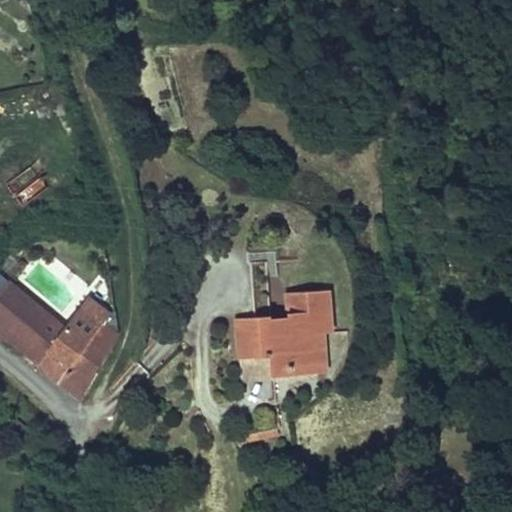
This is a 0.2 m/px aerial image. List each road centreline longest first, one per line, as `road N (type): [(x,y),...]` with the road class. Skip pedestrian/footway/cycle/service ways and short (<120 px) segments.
road 1 (track): [(74,422),(125,361),(141,281),(132,186),(63,0)]
road 2 (residential): [(0,351),(74,422),(69,511)]
